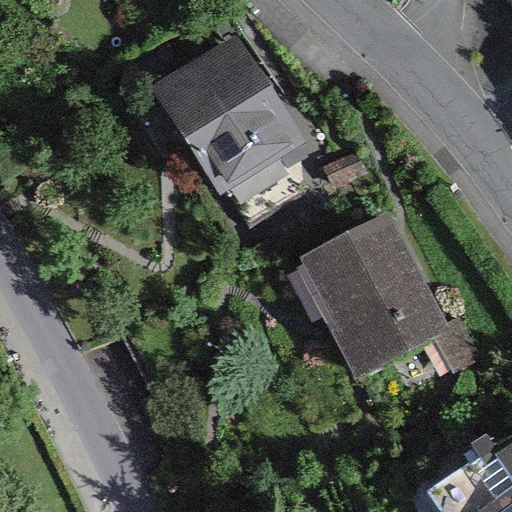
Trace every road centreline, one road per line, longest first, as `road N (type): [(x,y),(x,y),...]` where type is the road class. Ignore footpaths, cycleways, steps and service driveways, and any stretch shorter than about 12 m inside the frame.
road 1 (residential): [(134,511),(70,370),(0,262)]
road 2 (residential): [(410,76),(457,121),(511,200)]
